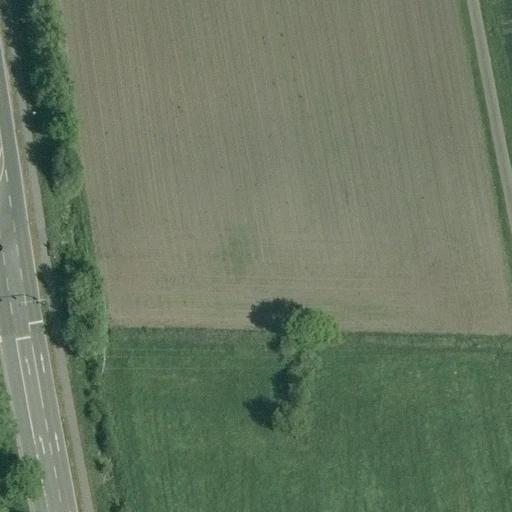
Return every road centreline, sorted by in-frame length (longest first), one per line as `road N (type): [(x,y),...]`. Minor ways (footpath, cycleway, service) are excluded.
road 1 (secondary): [(58,511),(5,241)]
road 2 (unclassified): [(511,206),(472,0)]
